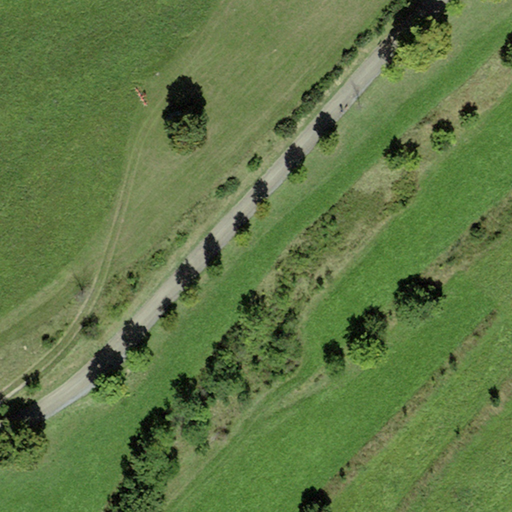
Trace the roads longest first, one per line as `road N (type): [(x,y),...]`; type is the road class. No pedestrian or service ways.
road 1 (unclassified): [(0,433),(63,397),(433,0)]
road 2 (track): [(0,393),(62,343),(87,303),(140,141)]
